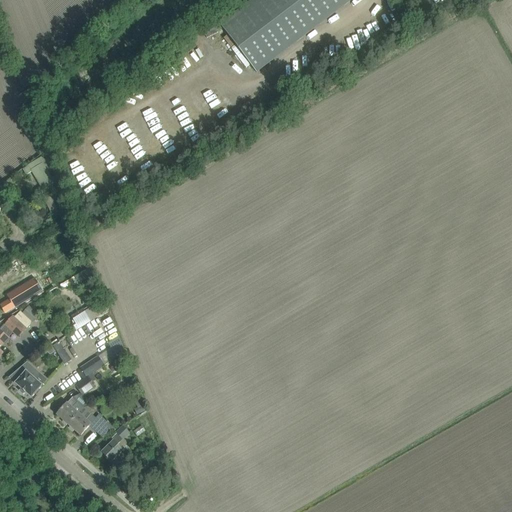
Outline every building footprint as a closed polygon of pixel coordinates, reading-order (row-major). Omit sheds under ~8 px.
[(250,0),(219,24),(255,72),(350,0),(250,0)] [(28,166),(28,167),(23,170),(26,175),(32,172),(43,189),(54,182),(39,159),(28,166)] [(68,216),(57,192),(50,195),(58,213),(61,219),(68,216)] [(19,293),(0,304),(0,321),(25,306),(19,293)] [(101,315),(109,310),(104,299),(96,303),(72,317),(76,325),(73,326),(76,331),(102,316),(101,315)] [(0,331),(0,356),(3,353),(0,350),(0,347),(8,339),(6,337),(11,331),(19,338),(26,330),(13,317),(6,325),(6,326),(0,331)] [(116,357),(125,352),(119,336),(108,344),(116,357)] [(60,343),(53,347),(65,365),(72,361),(60,343)] [(86,377),(104,366),(98,356),(80,368),(86,377)] [(31,399),(43,386),(34,378),(38,375),(25,364),(17,371),(22,376),(15,384),(31,399)] [(95,388),(94,386),(95,385),(90,376),(76,385),(83,396),(95,388)] [(136,385),(123,391),(126,397),(131,395),(135,402),(142,398),(136,385)] [(61,410),(57,415),(63,420),(63,422),(67,426),(69,425),(83,410),(85,409),(92,405),(81,395),(73,399),(73,398),(67,404),(65,406),(63,405),(61,408),(61,410)] [(148,410),(145,405),(134,409),(137,415),(148,410)] [(83,410),(69,425),(70,426),(69,428),(73,431),(75,431),(81,436),(91,425),(96,419),(91,414),(91,412),(87,409),(85,409),(83,410)] [(102,438),(116,430),(104,419),(94,431),(102,438)] [(102,452),(112,462),(123,451),(118,446),(124,440),(130,434),(123,426),(116,433),(117,435),(112,440),(113,441),(102,452)] [(158,448),(157,449),(148,455),(151,460),(161,453),(158,448)] [(128,468),(129,467),(122,459),(114,467),(119,471),(120,470),(125,476),(131,470),(128,468)]
